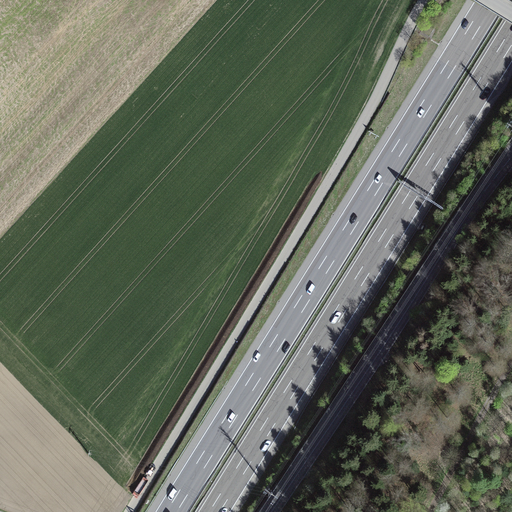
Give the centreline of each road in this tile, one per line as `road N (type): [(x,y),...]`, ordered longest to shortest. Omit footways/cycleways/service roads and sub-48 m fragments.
road 1 (motorway): [(491,0),(171,511)]
road 2 (unclassified): [(424,0),(348,148),(130,511)]
road 3 (motorway): [(214,511),(511,36)]
road 4 (tertiary): [(511,156),(269,511)]
road 5 (track): [(511,361),(430,511)]
